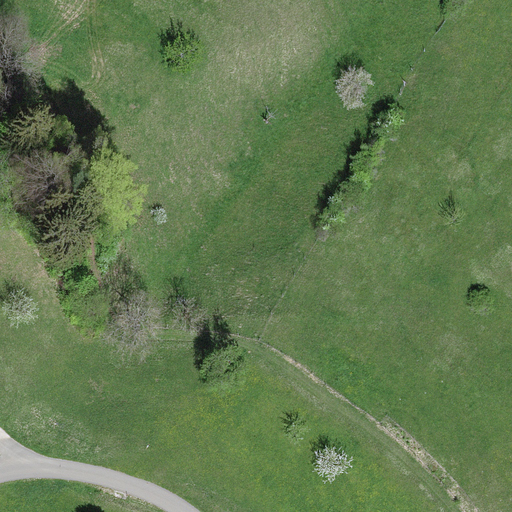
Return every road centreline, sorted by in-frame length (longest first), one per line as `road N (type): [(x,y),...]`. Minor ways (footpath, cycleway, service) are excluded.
road 1 (track): [(0,109),(79,212),(112,323),(236,347),(303,378),(351,411),(460,511)]
road 2 (unclassified): [(181,511),(109,481),(23,464),(0,469)]
